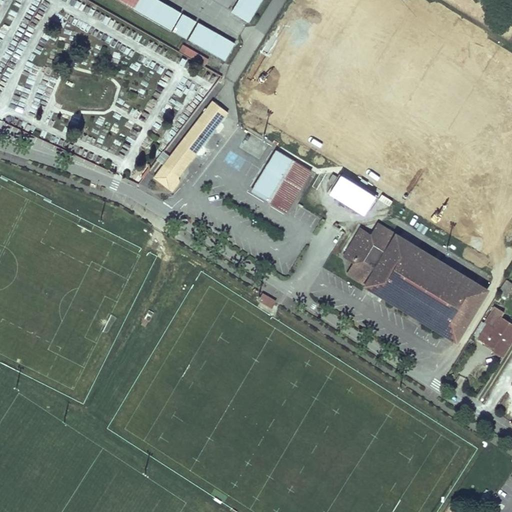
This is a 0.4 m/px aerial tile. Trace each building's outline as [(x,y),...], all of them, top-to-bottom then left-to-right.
[(183,13),(160,0),(138,0),(134,7),(174,30),(183,13)] [(240,0),(233,12),(249,22),(262,0),(240,0)] [(186,15),(176,31),(186,37),(196,20),(186,15)] [(199,22),(189,38),(225,59),(234,42),(199,22)] [(209,60),(183,45),(180,51),(206,66),(209,60)] [(179,181),(179,175),(186,167),(197,153),(202,145),(213,131),(219,122),(227,112),(213,101),(154,177),(171,191),(179,181)] [(202,145),(197,153),(198,154),(203,154),(206,151),(204,147),(202,145)] [(277,150),(251,191),(267,201),(292,159),(277,150)] [(270,202),(277,207),(285,211),(310,170),(295,161),(270,202)] [(372,198),(337,176),(333,173),(329,181),(335,185),(331,192),(363,212),(372,198)] [(340,173),(337,176),(372,198),(375,199),(377,197),(340,173)] [(354,240),(351,246),(344,256),(358,265),(352,275),(454,338),(483,291),(380,228),(374,237),(361,229),(354,240)] [(505,280),(497,293),(504,298),(511,285),(505,280)] [(277,301),(263,292),(258,299),(272,308),(277,301)] [(478,339),(485,343),(494,349),(493,351),(502,357),(511,340),(511,325),(500,318),(503,313),(493,307),(484,324),(486,325),(478,339)]
